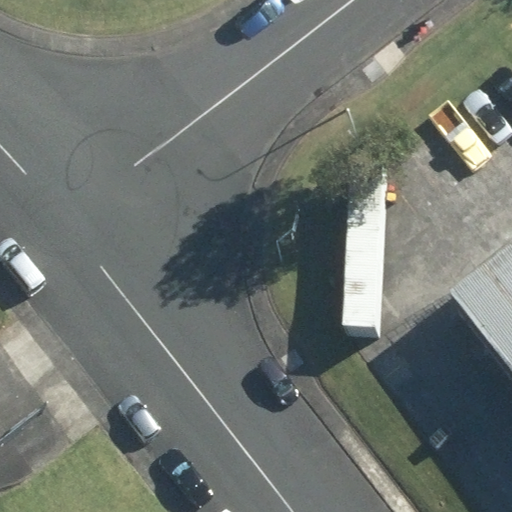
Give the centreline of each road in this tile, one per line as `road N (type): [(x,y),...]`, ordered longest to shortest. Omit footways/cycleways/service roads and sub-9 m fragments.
road 1 (residential): [(68,219),(291,511)]
road 2 (residential): [(68,219),(352,0)]
